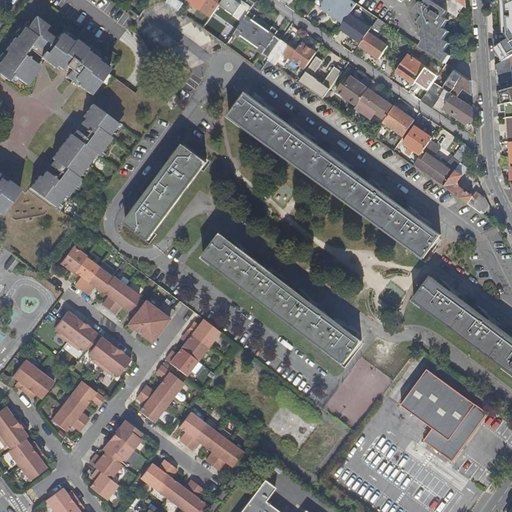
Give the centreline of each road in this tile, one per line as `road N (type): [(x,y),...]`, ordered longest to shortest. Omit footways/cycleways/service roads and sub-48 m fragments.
road 1 (residential): [(511,304),(484,245),(246,71),(225,69),(116,204),(110,228),(122,247),(152,253),(332,387)]
road 2 (unclassified): [(483,0),(488,153),(511,218)]
